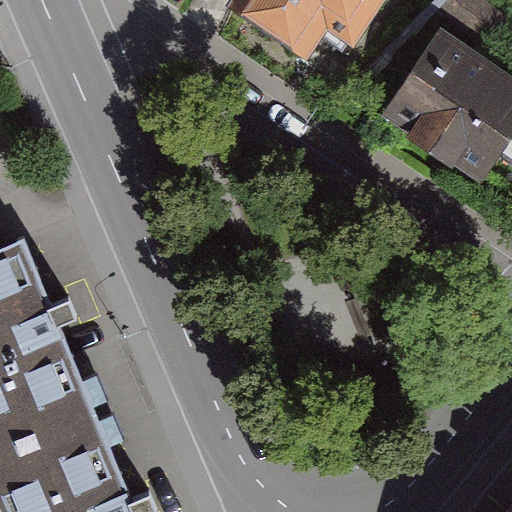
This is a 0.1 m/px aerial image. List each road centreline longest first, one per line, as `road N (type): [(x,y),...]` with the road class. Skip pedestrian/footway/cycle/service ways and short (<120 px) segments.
road 1 (secondary): [(44,0),(239,450),(280,511)]
road 2 (unclassified): [(511,284),(62,0)]
road 3 (secondary): [(394,511),(436,473),(511,373)]
